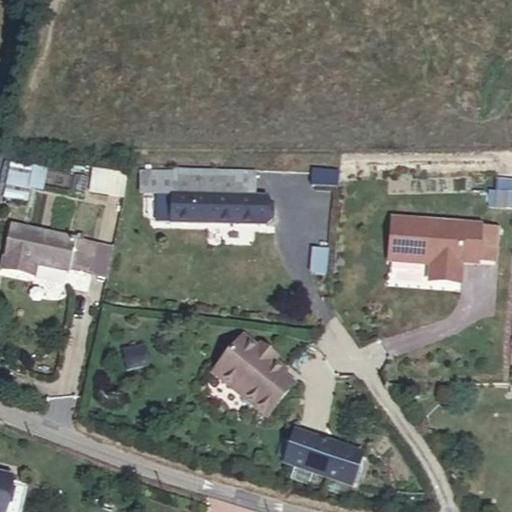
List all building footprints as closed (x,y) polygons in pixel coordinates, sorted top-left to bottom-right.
[(5,200),(27,205),(30,191),(34,174),(12,169),(5,200)] [(47,172),(35,169),(34,174),(30,191),(42,194),(47,172)] [(91,172),(88,195),(123,200),(126,176),(91,172)] [(144,173),(143,196),(159,197),(158,227),(265,231),(266,231),(267,201),(256,200),(257,175),(174,173),(174,174),(144,173)] [(391,220),(388,264),(429,267),(428,283),(460,286),(462,266),(477,267),(480,227),(391,220)] [(38,269),(90,281),(98,248),(14,229),(4,275),(35,282),(38,269)] [(286,373),(243,339),(212,377),(267,420),(294,385),(283,377),(286,373)] [(350,492),(361,459),(297,438),(286,470),(350,492)] [(0,511),(3,511),(11,481),(0,477),(0,511)]
